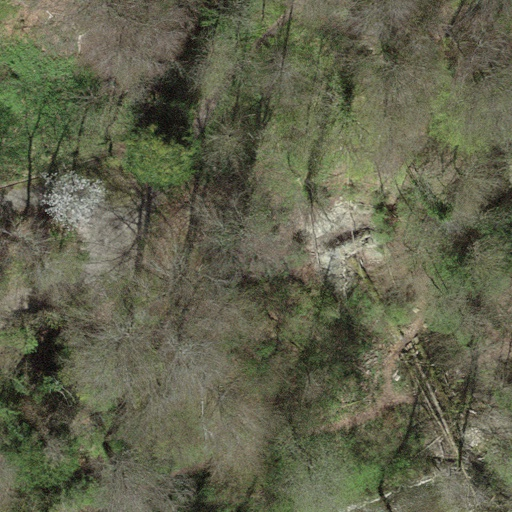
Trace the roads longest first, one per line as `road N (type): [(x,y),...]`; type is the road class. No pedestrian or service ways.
road 1 (track): [(105,511),(397,398),(511,344)]
road 2 (track): [(0,200),(83,185),(105,191),(123,226),(99,267),(0,306)]
